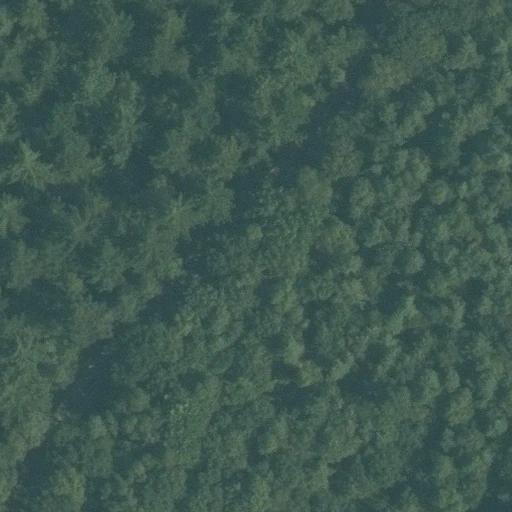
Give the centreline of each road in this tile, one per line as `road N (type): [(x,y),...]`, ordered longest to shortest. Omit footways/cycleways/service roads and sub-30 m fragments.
road 1 (tertiary): [(14,511),(74,405),(316,136),(401,0)]
road 2 (track): [(161,511),(258,295),(272,190)]
